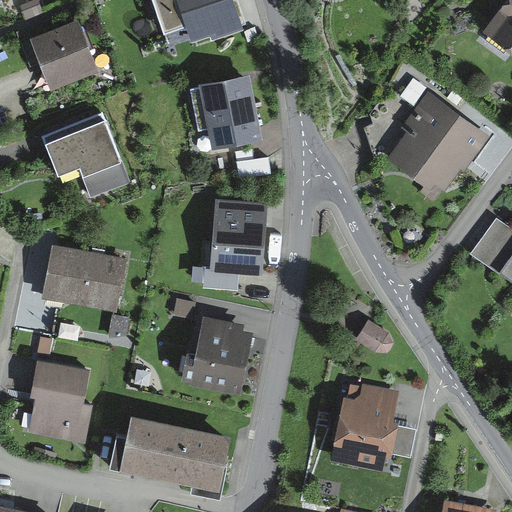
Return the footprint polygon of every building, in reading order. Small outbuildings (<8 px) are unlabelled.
[(227,0),(182,0),(194,35),(212,29),(214,33),(236,26),(227,0)] [(511,47),(511,0),(510,0),(489,31),(511,47)] [(76,23),(36,38),(53,83),(93,68),(76,23)] [(258,136),(246,77),(203,86),(215,144),(258,136)] [(393,156),(438,189),(459,160),(464,164),(484,136),(429,96),(407,126),(412,130),(393,156)] [(104,114),(46,137),(60,173),(80,165),(92,195),(130,180),(104,114)] [(261,206),(217,203),(214,246),(208,246),(206,282),(234,284),(235,266),(257,267),(261,206)] [(511,233),(497,223),(475,253),(511,279),(511,233)] [(124,261),(54,248),(45,293),(115,307),(124,261)] [(195,339),(187,375),(235,385),(248,329),(206,320),(201,340),(195,339)] [(390,333),(369,321),(356,340),(377,354),(388,354),(394,343),(390,333)] [(40,396),(33,428),(83,438),(90,406),(81,405),(87,372),(40,362),(33,394),(40,396)] [(349,386),(333,456),(380,466),(395,396),(349,386)] [(227,438),(132,418),(122,467),(217,486),(227,438)]
